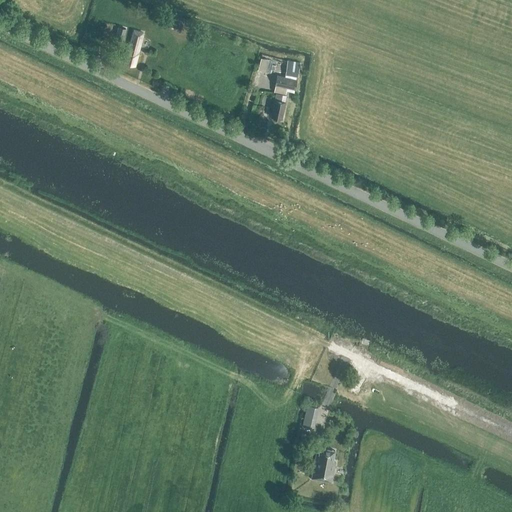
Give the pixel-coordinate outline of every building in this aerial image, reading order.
[(179,33),(182,24),(169,19),(166,29),(179,33)] [(124,44),(128,28),(121,26),(117,42),(124,44)] [(135,66),(143,37),(132,34),(128,50),(126,49),(122,62),(135,66)] [(269,74),(273,61),(260,58),(257,70),(269,74)] [(298,77),(300,66),(300,62),(287,60),(285,75),(298,77)] [(294,93),(297,79),(277,75),(275,86),(287,88),(286,91),(294,93)] [(284,102),(285,95),(275,93),(274,100),(270,116),(281,119),(284,102)] [(332,461),(334,450),(319,448),(317,459),(315,458),(311,478),(331,482),(335,462),(332,461)]
